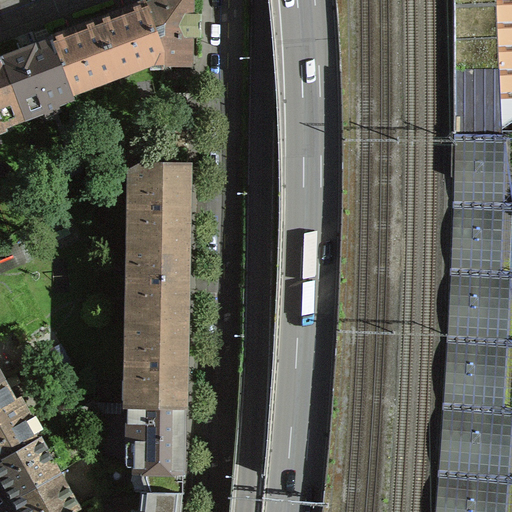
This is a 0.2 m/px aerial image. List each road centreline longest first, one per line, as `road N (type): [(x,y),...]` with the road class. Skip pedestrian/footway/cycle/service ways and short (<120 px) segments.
road 1 (motorway): [(305,0),(310,257),(293,511)]
road 2 (motorway): [(261,0),(247,511)]
road 3 (tertiary): [(228,0),(219,511)]
road 4 (motorway): [(472,476),(447,271),(399,0)]
road 5 (motorway): [(472,476),(480,138),(474,0)]
